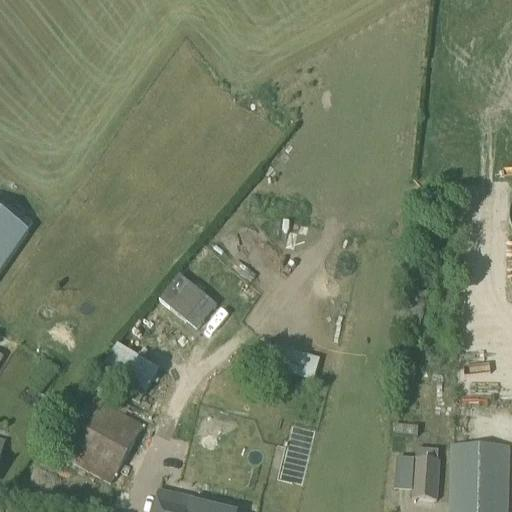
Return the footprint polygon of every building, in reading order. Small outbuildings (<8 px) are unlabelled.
[(0,273),(27,235),(0,216),(0,273)] [(178,274),(156,298),(201,340),(224,317),(178,274)] [(310,382),(317,360),(261,344),(254,369),(292,380),(293,377),(310,382)] [(94,380),(137,407),(149,386),(107,360),(94,380)] [(24,385),(38,396),(55,373),(41,362),(24,385)] [(95,383),(55,456),(110,487),(143,427),(124,417),(130,407),(108,395),(111,391),(95,383)] [(298,430),(310,433),(320,394),(308,391),(298,430)] [(170,444),(242,471),(248,457),(175,430),(170,444)] [(446,511),(506,511),(508,449),(448,447),(446,511)] [(436,463),(436,452),(416,451),(415,462),(413,461),(410,502),(435,504),(438,463),(436,463)] [(155,508),(153,511),(233,511),(190,502),(187,511),(173,511),(156,508),(155,508)]
